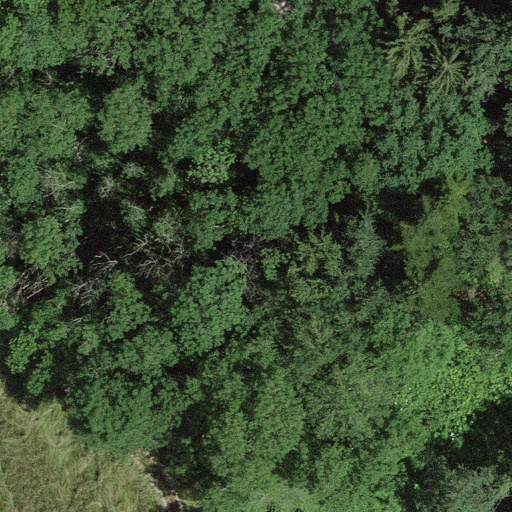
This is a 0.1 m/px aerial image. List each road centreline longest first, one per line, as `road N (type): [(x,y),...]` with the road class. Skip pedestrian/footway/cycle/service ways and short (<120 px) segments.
road 1 (unclassified): [(234,0),(359,58),(511,157)]
road 2 (track): [(0,322),(120,420),(158,466),(179,511)]
